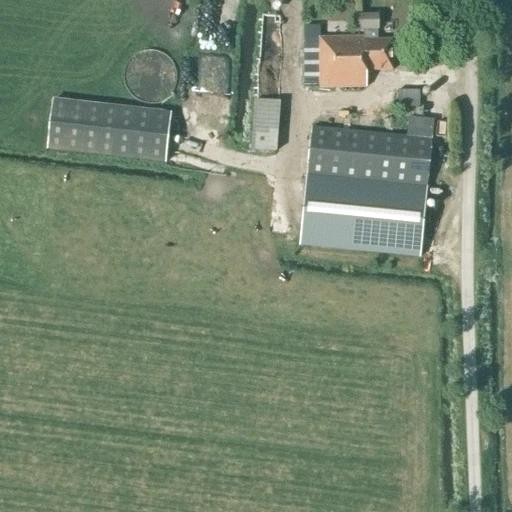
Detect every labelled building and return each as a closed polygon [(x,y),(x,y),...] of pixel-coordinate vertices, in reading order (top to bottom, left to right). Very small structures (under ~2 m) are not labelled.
[(392,42),(378,42),(378,32),(377,16),(356,16),(356,32),(364,32),(364,39),(319,40),(319,28),(304,28),(304,89),(366,88),(366,72),(392,72),(392,42)] [(419,91),(397,91),(397,107),(419,107),(419,91)] [(46,151),(165,165),(171,114),(52,100),(46,151)] [(248,150),(274,151),(275,101),(249,101),(248,150)] [(408,118),(406,137),(311,128),(306,178),(316,179),(427,190),(434,120),(408,118)] [(421,258),(427,190),(316,179),(307,178),(300,247),(421,258)]
